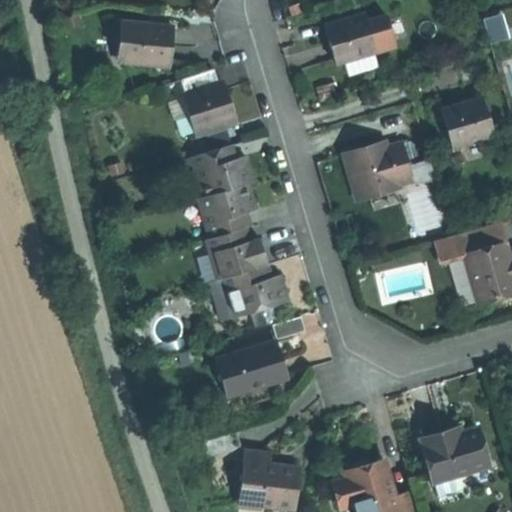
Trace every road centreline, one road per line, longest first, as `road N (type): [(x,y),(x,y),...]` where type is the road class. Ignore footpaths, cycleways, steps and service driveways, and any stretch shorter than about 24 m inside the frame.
road 1 (track): [(167,511),(73,212),(28,0)]
road 2 (residential): [(511,338),(426,364),(359,337),(265,39),(262,0)]
